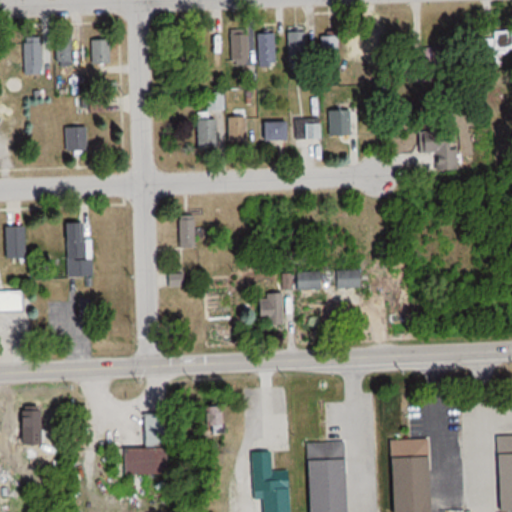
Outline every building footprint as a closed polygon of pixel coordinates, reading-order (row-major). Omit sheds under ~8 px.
[(213,28),(194,28),(194,64),(213,64),(213,28)] [(511,29),(494,30),(494,38),(485,38),(486,65),(496,65),(496,52),(511,51),(511,29)] [(290,30),(290,62),(309,62),(309,30),(290,30)] [(250,32),(233,32),(233,61),(242,61),(242,59),(250,59),(250,32)] [(258,32),(258,65),(277,65),(277,32),(258,32)] [(57,34),(57,64),(73,64),(73,34),(57,34)] [(321,62),(341,62),(341,34),(321,34),(321,62)] [(112,62),(112,38),(95,38),(95,62),(112,62)] [(25,73),(45,73),(45,41),(25,41),(25,73)] [(450,46),(427,46),(427,62),(416,62),(416,81),(436,81),(436,66),(450,66),(450,46)] [(208,110),(225,109),(224,91),(207,92),(208,110)] [(332,134),(353,134),(353,110),(332,110),(332,134)] [(216,117),(199,118),(200,148),(218,147),(216,117)] [(231,141),(248,141),(248,117),(230,117),(231,141)] [(296,118),(296,138),(322,138),(322,118),(296,118)] [(268,139),(291,139),(291,121),(268,121),(268,139)] [(69,126),(69,150),(90,150),(90,126),(69,126)] [(421,152),(438,152),(438,169),(457,169),(457,131),(421,131),(421,152)] [(182,247),(197,247),(197,218),(182,218),(182,247)] [(93,259),(88,259),(87,222),(68,223),(68,279),(94,278),(93,259)] [(27,225),(7,225),(7,257),(27,257),(27,225)] [(364,271),(340,271),(340,288),(364,288),(364,271)] [(323,272),(299,272),(299,290),(323,290),(323,272)] [(293,275),(285,275),(285,288),(293,288),(293,275)] [(0,311),(25,311),(25,291),(0,291),(0,311)] [(285,323),(285,295),(264,296),(264,323),(285,323)] [(206,407),(206,432),(227,432),(227,407),(206,407)] [(45,413),(25,413),(25,444),(45,444),(45,413)] [(143,414),(144,448),(129,449),(129,475),(169,474),(168,446),(167,446),(167,413),(143,414)] [(511,435),(493,435),(493,508),(511,508),(511,435)] [(434,510),(432,438),(392,440),(394,511),(460,511),(461,509),(434,510)] [(310,442),(312,511),(350,511),(349,441),(310,442)] [(264,499),(264,511),(290,511),(290,479),(272,480),(271,452),(253,453),(254,499),(264,499)]
